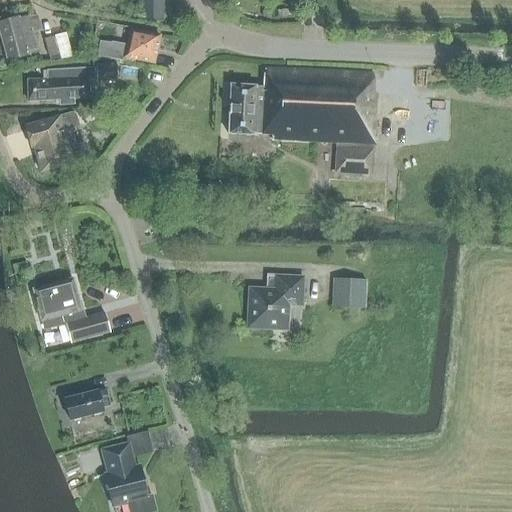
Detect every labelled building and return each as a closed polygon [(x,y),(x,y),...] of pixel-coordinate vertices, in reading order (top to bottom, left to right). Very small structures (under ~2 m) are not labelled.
[(161,3),(139,3),(140,22),(162,21),(161,3)] [(0,24),(0,27),(10,63),(41,54),(35,34),(43,32),(40,20),(32,22),(30,16),(21,19),(0,24)] [(160,35),(129,29),(125,45),(110,42),(111,43),(98,42),(96,58),(125,62),(126,60),(154,66),(160,35)] [(55,37),(45,40),(50,58),(60,55),(55,37)] [(117,81),(116,63),(95,64),(96,83),(117,81)] [(95,81),(94,68),(46,71),(46,79),(25,79),(26,103),(57,101),(58,107),(74,106),(73,100),(90,99),(89,81),(95,81)] [(373,76),(261,71),(261,85),(228,84),(226,137),(252,138),(253,135),(269,136),(269,142),(334,146),(332,172),(372,174),(376,92),(372,92),(373,76)] [(128,117),(120,107),(109,114),(117,125),(128,117)] [(59,117),(26,127),(32,147),(35,146),(42,171),(60,166),(62,172),(75,169),(73,164),(88,159),(84,143),(75,146),(69,128),(78,126),(75,117),(71,114),(59,118),(59,117)] [(71,234),(69,222),(56,225),(59,237),(71,234)] [(248,289),(246,329),(286,331),(288,306),(301,306),(302,278),(274,277),(274,290),(248,289)] [(365,281),(337,280),(335,308),(363,309),(365,281)] [(43,331),(64,326),(69,346),(108,336),(103,317),(81,322),(79,314),(80,314),(72,282),(32,292),(40,324),(41,324),(43,331)] [(101,388),(63,399),(70,423),(103,413),(102,408),(106,406),(101,388)] [(147,497),(139,466),(134,468),(128,444),(102,451),(107,474),(104,475),(112,507),(127,503),(129,511),(155,511),(151,496),(147,497)]
